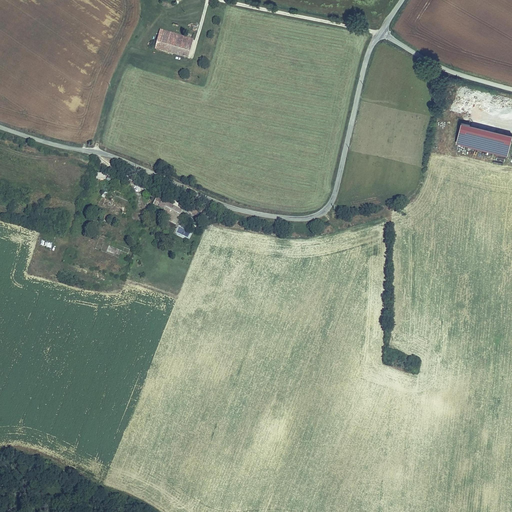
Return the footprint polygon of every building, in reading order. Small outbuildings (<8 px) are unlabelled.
[(154,49),(187,58),(193,38),(160,29),(154,49)] [(511,136),(461,123),(455,143),(506,156),(511,136)] [(124,216),(127,207),(106,199),(108,194),(106,192),(103,192),(102,194),(97,206),(124,216)] [(166,221),(175,226),(182,211),(155,198),(151,206),(160,210),(158,215),(167,219),(166,221)] [(197,215),(199,210),(192,206),(189,211),(197,215)] [(203,219),(206,214),(199,210),(197,215),(203,219)] [(42,239),(40,244),(50,248),(52,243),(42,239)]
